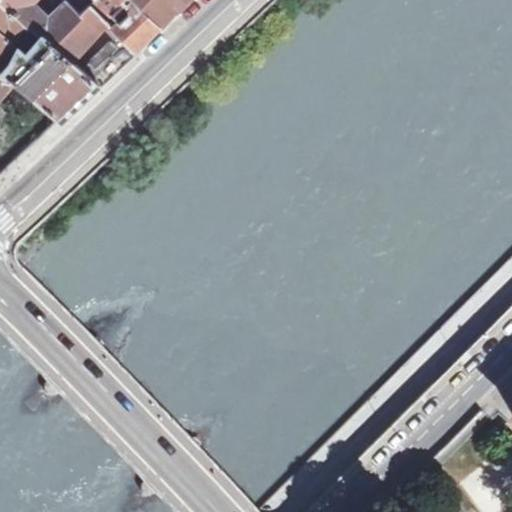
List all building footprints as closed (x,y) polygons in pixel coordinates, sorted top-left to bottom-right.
[(28,23),(2,0),(0,0),(0,69),(19,48),(11,42),(28,23)] [(106,21),(107,20),(91,3),(80,13),(66,0),(2,0),(28,23),(42,36),(44,34),(72,58),(106,21)] [(148,37),(161,24),(134,0),(94,0),(91,3),(107,20),(106,21),(134,49),(148,37)] [(170,14),(177,5),(172,0),(134,0),(161,24),(170,14)] [(118,65),(134,49),(106,21),(72,58),(99,82),(118,65)] [(98,83),(99,82),(72,58),(44,34),(42,36),(27,54),(19,48),(0,69),(0,70),(13,80),(60,119),(61,119),(62,119),(78,103),(99,84),(98,83)] [(0,70),(0,94),(13,80),(0,70)]
